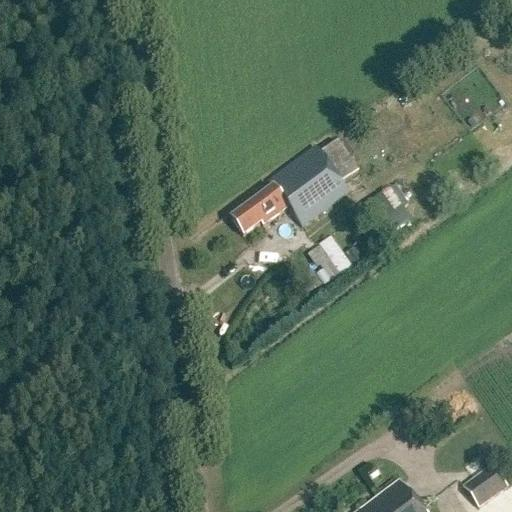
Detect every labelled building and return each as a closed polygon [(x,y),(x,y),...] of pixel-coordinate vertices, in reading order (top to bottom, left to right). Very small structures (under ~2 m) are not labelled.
[(447,187),(511,139),(511,120),(504,109),(430,164),(447,187)] [(341,185),(358,173),(341,147),(338,143),(320,156),(316,150),(269,185),(274,191),(231,222),(243,240),(261,227),(263,230),(287,212),(302,232),(350,197),(341,185)] [(388,198),(386,199),(382,193),(377,197),(389,214),(396,209),(388,198)] [(309,299),(319,291),(315,286),(305,293),(309,299)] [(492,471),(464,491),(478,511),(480,511),(508,493),(492,471)] [(420,511),(400,484),(361,511),(420,511)]
